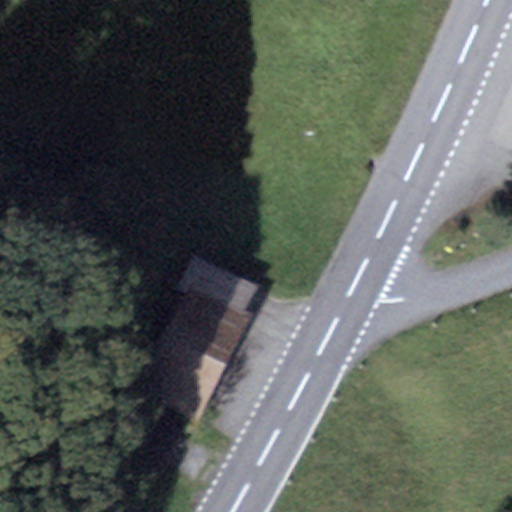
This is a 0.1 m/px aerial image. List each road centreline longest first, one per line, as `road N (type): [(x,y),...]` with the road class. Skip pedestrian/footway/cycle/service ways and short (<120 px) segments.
road 1 (primary): [(486,0),(338,319)]
road 2 (primary): [(338,319),(230,511)]
road 3 (residential): [(338,319),(511,265)]
